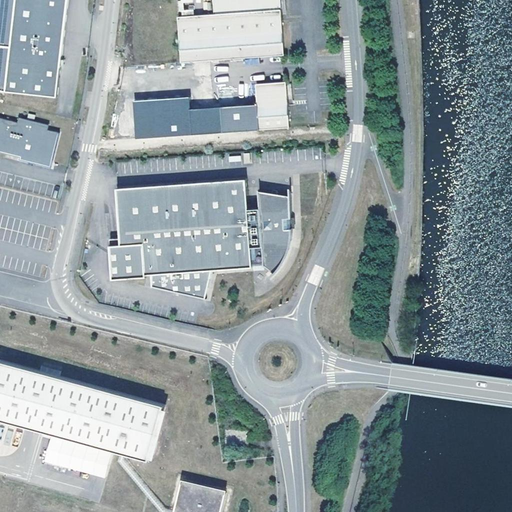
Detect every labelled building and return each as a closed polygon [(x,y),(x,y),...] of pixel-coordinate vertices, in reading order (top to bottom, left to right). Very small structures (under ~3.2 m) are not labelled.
[(59,96),(68,0),(16,0),(7,90),(59,96)] [(213,0),(215,15),(178,18),(180,36),(180,45),(182,62),(217,60),(285,54),(281,0),(213,0)] [(133,102),(136,138),(292,126),(288,81),(258,84),(260,103),(189,108),(188,98),(133,102)] [(20,122),(0,117),(0,151),(22,157),(22,159),(54,167),(62,132),(50,129),(38,126),(39,121),(30,119),(29,124),(20,122)] [(247,178),(118,187),(122,244),(111,244),(113,278),(147,276),(147,273),(152,273),(153,286),(207,299),(213,269),(267,265),(278,270),(279,268),(283,262),(288,252),(291,241),(292,232),(292,226),(290,194),(260,191),(261,208),(249,209),(247,178)] [(164,402),(0,359),(0,418),(150,457),(164,402)] [(181,481),(173,511),(221,511),(226,491),(181,481)]
